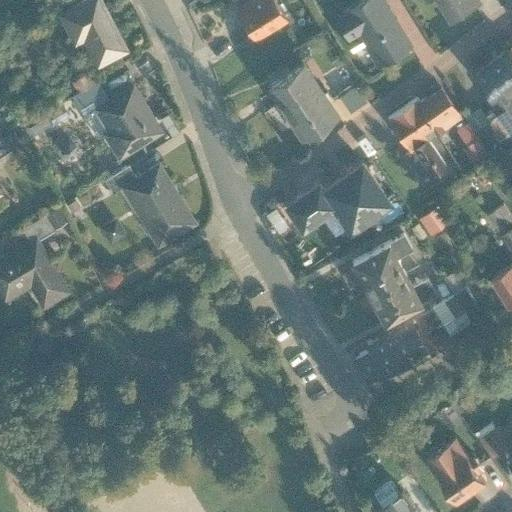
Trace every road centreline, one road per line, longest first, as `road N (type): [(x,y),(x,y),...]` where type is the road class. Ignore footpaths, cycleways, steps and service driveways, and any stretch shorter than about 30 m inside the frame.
road 1 (residential): [(511,15),(239,205)]
road 2 (residential): [(239,205),(356,409)]
road 3 (residential): [(152,0),(239,205)]
